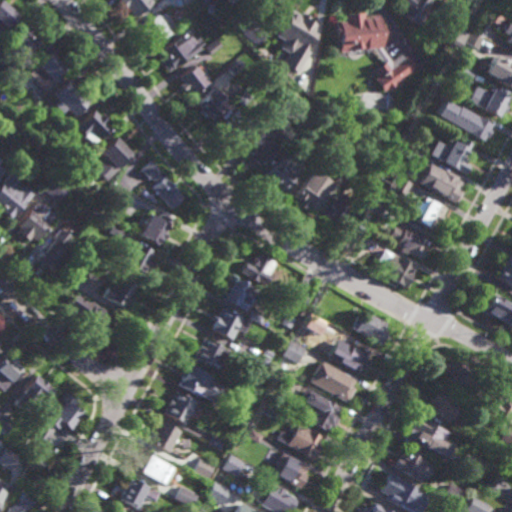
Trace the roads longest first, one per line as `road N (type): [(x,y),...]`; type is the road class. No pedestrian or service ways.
road 1 (residential): [(59,0),(229,202),(298,252),(511,363)]
road 2 (residential): [(511,170),(325,511)]
road 3 (residential): [(229,202),(59,511)]
road 4 (residential): [(0,282),(122,395)]
